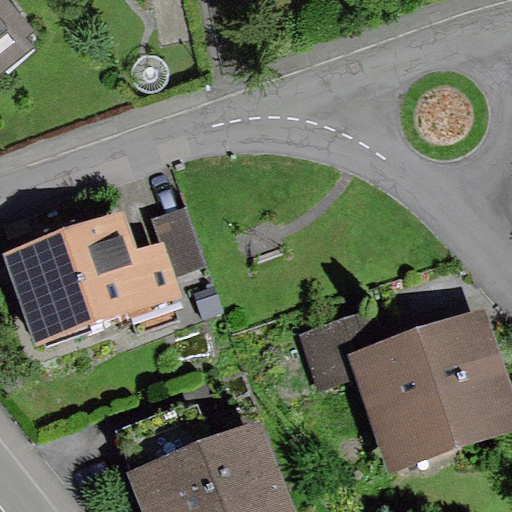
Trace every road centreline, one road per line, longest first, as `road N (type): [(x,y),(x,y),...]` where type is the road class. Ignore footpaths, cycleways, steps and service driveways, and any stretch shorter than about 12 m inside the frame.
road 1 (residential): [(510,289),(387,166),(256,109)]
road 2 (residential): [(0,201),(256,109)]
road 3 (residential): [(256,109),(511,22)]
road 4 (residential): [(510,289),(504,225),(511,145)]
